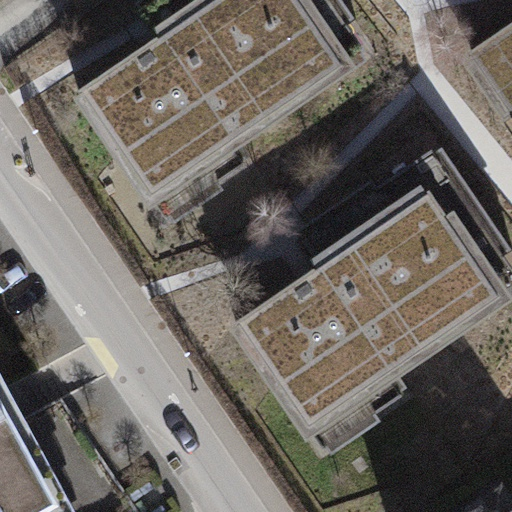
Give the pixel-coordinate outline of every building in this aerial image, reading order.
[(71,0),(82,16),(104,0),(71,0)] [(152,41),(73,94),(145,202),(358,60),(317,0),(161,0),(136,17),(152,41)] [(511,22),(459,56),(511,137),(511,22)] [(309,274),(223,332),(300,446),(511,301),(511,279),(429,157),(292,249),(309,274)] [(80,511),(0,364),(0,511),(80,511)] [(511,511),(495,488),(460,511),(511,511)]
